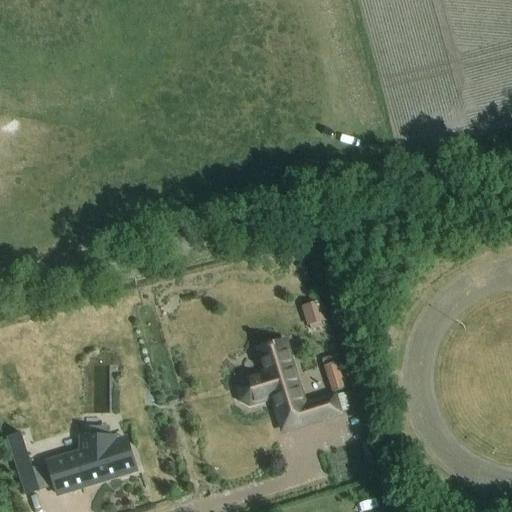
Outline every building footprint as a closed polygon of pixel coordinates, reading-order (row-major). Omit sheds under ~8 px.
[(305,406),(286,343),(259,351),(266,375),(244,382),(240,390),(243,401),(251,405),(275,398),(284,430),(340,413),(335,397),(305,406)] [(331,389),(350,386),(345,359),(326,363),(331,389)] [(347,394),(340,396),(345,412),(352,410),(347,394)] [(81,450),(49,460),(61,494),(139,469),(128,434),(118,438),(118,435),(81,435),(81,450)] [(21,435),(9,439),(26,493),(38,489),(21,435)]
